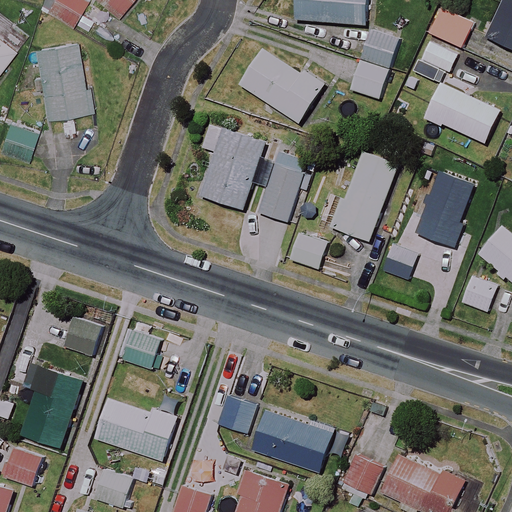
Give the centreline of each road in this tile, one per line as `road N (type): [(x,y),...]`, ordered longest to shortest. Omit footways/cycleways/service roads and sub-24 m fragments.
road 1 (tertiary): [(511,390),(105,255)]
road 2 (residential): [(105,255),(164,81),(216,0)]
